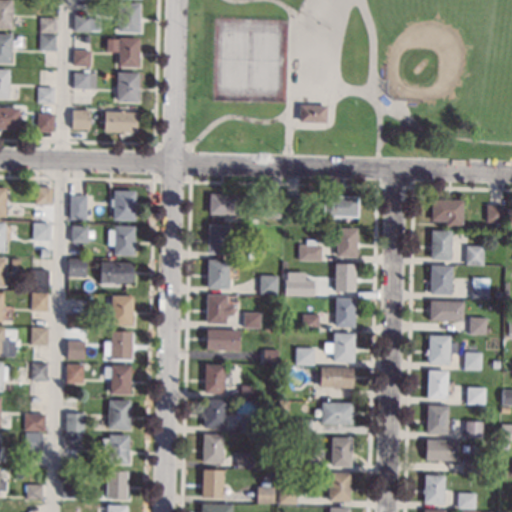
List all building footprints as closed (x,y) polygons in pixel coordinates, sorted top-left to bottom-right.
[(0,0),(11,0),(11,27),(0,27),(0,0)] [(139,2),(138,31),(116,30),(116,2),(139,2)] [(91,15),(91,31),(73,31),(73,14),(91,15)] [(55,17),(55,32),(37,32),(38,16),(55,17)] [(0,33),(10,33),(9,62),(0,62),(0,33)] [(55,33),(54,50),(38,49),(39,33),(55,33)] [(139,37),(138,66),(118,65),(119,36),(139,37)] [(118,38),(117,51),(105,50),(106,37),(118,38)] [(89,49),(89,66),(71,65),(72,49),(89,49)] [(0,68),(9,68),(8,97),(0,97),(0,68)] [(137,71),(137,100),(114,100),(115,70),(137,71)] [(96,73),(96,88),(91,88),(71,88),(72,72),(96,73)] [(53,86),(53,103),(35,102),(36,86),(53,86)] [(325,105),(325,122),(297,121),(298,104),(325,105)] [(0,106),(18,107),(17,129),(0,128),(0,106)] [(90,110),(89,129),(70,129),(71,109),(90,110)] [(136,111),(136,132),(102,131),(103,110),(136,111)] [(36,112),(53,113),(53,131),(35,131),(36,112)] [(5,201),(13,201),(13,214),(4,214),(4,216),(0,216),(0,186),(5,186),(5,201)] [(50,204),(33,203),(34,186),(51,186),(50,204)] [(133,219),(112,219),(112,189),(134,190),(133,219)] [(237,214),(207,213),(208,193),(237,193),(237,214)] [(85,202),(93,202),(92,219),(67,219),(68,194),(85,195),(85,202)] [(301,212),(284,212),(284,194),(301,194),(301,212)] [(357,216),(353,216),(353,223),(342,223),(342,215),(322,215),(322,195),(357,196),(357,216)] [(279,217),(264,217),(263,197),(279,197),(279,217)] [(462,199),(461,227),(444,226),(444,221),(430,220),(430,199),(462,199)] [(502,221),(484,221),(484,203),(489,203),(502,204),(502,221)] [(50,222),(50,240),(31,239),(32,221),(50,222)] [(229,238),(236,238),(236,252),(228,252),(228,253),(206,253),(207,223),(229,224),(229,238)] [(133,225),(132,255),(112,254),(112,245),(106,244),(106,228),(113,229),(113,224),(133,225)] [(87,242),(69,242),(69,225),(87,225),(87,242)] [(356,228),(355,257),(335,256),(336,227),(356,228)] [(451,231),(450,260),(428,259),(429,230),(451,231)] [(315,238),(315,244),(321,244),(320,261),(296,260),(297,244),(304,244),(304,238),(315,238)] [(482,245),(481,264),(464,263),(465,245),(482,245)] [(49,248),(48,256),(39,255),(40,247),(49,248)] [(18,256),(18,265),(9,264),(9,256),(18,256)] [(85,258),(85,276),(66,276),(67,257),(85,258)] [(228,259),(227,288),(205,287),(206,258),(228,259)] [(132,262),(132,282),(117,282),(117,286),(98,286),(98,261),(132,262)] [(354,290),(333,290),(333,262),(354,262),(354,290)] [(450,266),(449,294),(428,293),(429,265),(450,266)] [(47,290),(28,290),(29,268),(47,269),(47,290)] [(276,293),(258,293),(258,274),(276,274),(276,293)] [(319,284),(319,295),(302,294),(303,283),(319,284)] [(487,297),(470,297),(470,286),(486,286),(487,286),(487,297)] [(47,292),(46,311),(29,310),(30,292),(47,292)] [(132,295),(130,325),(109,324),(110,294),(132,295)] [(225,304),(232,304),(232,315),(225,315),(225,323),(204,322),(205,294),(225,294),(225,304)] [(353,326),(333,326),(333,297),(354,298),(353,326)] [(462,300),(462,321),(427,320),(428,300),(462,300)] [(258,327),(241,327),(242,311),(259,311),(258,327)] [(83,314),(82,326),(65,325),(65,313),(83,314)] [(317,329),(300,329),(301,313),(317,314),(317,329)] [(484,334),(467,333),(467,317),(484,317),(484,334)] [(46,326),(46,344),(29,344),(29,326),(46,326)] [(3,328),(0,327),(0,356),(13,357),(13,340),(2,340),(3,328)] [(238,330),(238,349),(204,348),(205,329),(238,330)] [(131,331),(130,359),(108,358),(108,355),(101,355),(102,340),(109,340),(109,330),(131,331)] [(352,361),(331,361),(331,352),(321,352),(322,341),(331,342),(331,332),(353,332),(352,361)] [(449,335),(448,341),(456,341),(456,353),(448,353),(448,364),(426,364),(427,334),(449,335)] [(83,340),(83,358),(65,357),(66,339),(83,340)] [(312,347),(312,364),(293,364),(294,346),(312,347)] [(276,362),(262,362),(262,349),(276,349),(276,362)] [(479,369),(461,368),(462,350),(480,351),(479,369)] [(45,380),(29,379),(29,361),(46,361),(45,380)] [(223,364),(223,370),(230,370),(230,385),(223,385),(223,393),(202,392),(203,363),(223,364)] [(81,382),(64,382),(65,364),(82,364),(81,382)] [(129,394),(109,393),(109,378),(102,377),(103,365),(110,365),(110,364),(130,364),(129,394)] [(352,367),(351,387),(317,386),(318,366),(352,367)] [(447,369),(446,399),(425,398),(426,369),(447,369)] [(257,384),(256,398),(239,397),(240,384),(257,384)] [(484,386),(484,404),(465,403),(465,386),(484,386)] [(511,404),(500,404),(500,388),(511,388),(511,404)] [(224,399),(223,428),(202,427),(203,398),(224,399)] [(128,429),(107,428),(107,399),(128,399),(128,429)] [(352,402),(351,424),(319,422),(320,401),(352,402)] [(447,405),(446,434),(424,433),(425,404),(447,405)] [(83,413),(82,431),(64,431),(65,412),(83,413)] [(44,430),(22,430),(23,413),(44,413),(44,430)] [(310,418),(310,434),(292,434),(293,418),(310,418)] [(255,433),(237,433),(238,420),(255,420),(255,433)] [(480,437),(463,437),(463,420),(481,420),(480,437)] [(511,439),(500,439),(500,423),(511,423),(511,439)] [(41,433),(41,452),(23,451),(24,432),(41,433)] [(80,447),(63,447),(63,432),(80,433),(80,447)] [(222,434),(221,463),(200,462),(201,433),(222,434)] [(128,434),(127,463),(107,463),(107,453),(100,453),(101,437),(107,437),(107,434),(128,434)] [(349,466),(330,466),(330,436),(350,436),(349,466)] [(458,440),(458,460),(424,460),(425,439),(458,440)] [(252,467),(235,467),(235,450),(253,451),(252,467)] [(319,469),(301,469),(302,457),(319,457),(319,469)] [(479,473),(462,473),(462,457),(479,457),(479,473)] [(221,469),(221,496),(200,496),(201,468),(221,469)] [(127,469),(126,498),(105,498),(106,469),(127,469)] [(349,472),(348,501),(327,500),(328,471),(349,472)] [(444,475),(443,503),(422,502),(423,474),(444,475)] [(78,480),(78,498),(61,497),(61,480),(78,480)] [(41,484),(41,499),(25,498),(25,483),(41,484)] [(272,486),(272,502),(255,501),(255,485),(272,486)] [(295,486),(295,503),(277,503),(278,486),(295,486)] [(474,492),(474,509),(456,508),(456,491),(474,492)] [(232,505),(231,511),(199,511),(200,503),(232,505)]
